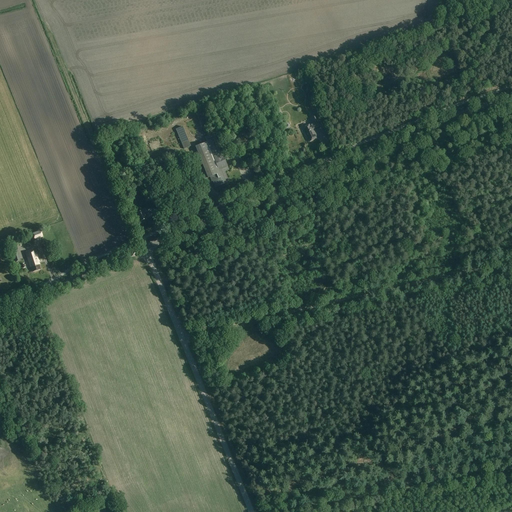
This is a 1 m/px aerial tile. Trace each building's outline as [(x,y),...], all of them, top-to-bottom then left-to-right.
[(395,75),(394,76),(392,74),(385,80),(389,86),(398,78),(395,75)] [(209,125),(202,109),(195,112),(202,128),(209,125)] [(311,115),(315,124),(304,128),(309,141),(317,138),(313,130),(321,127),(316,114),(311,115)] [(183,126),(175,129),(183,150),(191,146),(183,126)] [(196,146),(208,178),(210,177),(212,182),(212,181),(215,188),(229,182),(225,172),(229,170),(224,157),(223,158),(219,148),(220,147),(216,138),(215,139),(213,134),(205,137),(207,142),(196,146)] [(139,182),(142,188),(152,183),(150,178),(139,182)] [(145,214),(154,210),(153,206),(136,213),(140,222),(147,219),(145,214)] [(41,230),(32,233),(34,239),(38,238),(38,239),(43,237),(41,230)] [(20,260),(15,245),(10,247),(15,262),(20,260)] [(26,253),(30,268),(31,267),(33,272),(41,269),(38,262),(39,261),(37,254),(37,255),(35,255),(33,251),(26,253)]
